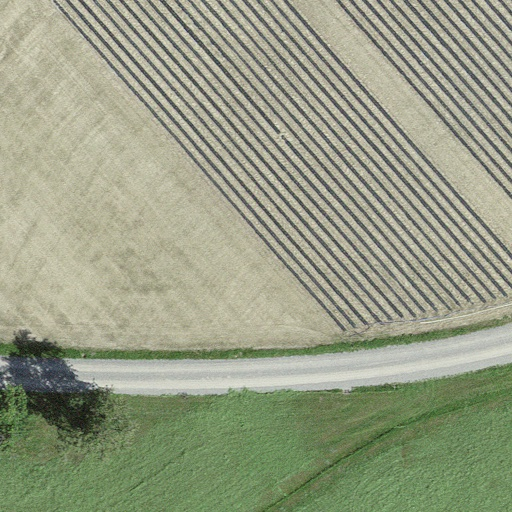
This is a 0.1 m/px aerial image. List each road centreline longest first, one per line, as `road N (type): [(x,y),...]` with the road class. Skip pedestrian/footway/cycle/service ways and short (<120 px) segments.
road 1 (track): [(0,371),(148,382),(482,359),(511,349)]
road 2 (track): [(259,511),(482,359)]
